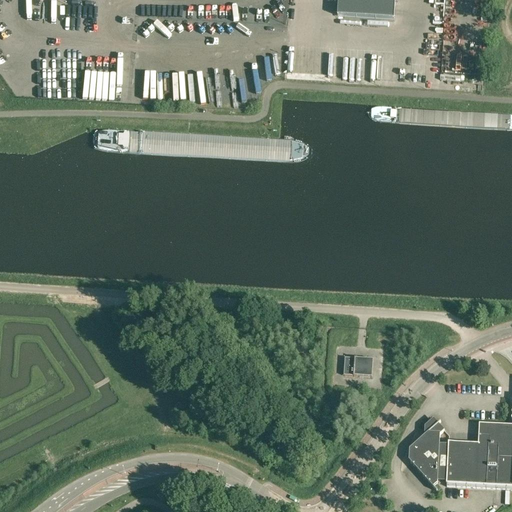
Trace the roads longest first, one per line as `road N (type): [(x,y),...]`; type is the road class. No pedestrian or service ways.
road 1 (unclassified): [(511,99),(278,87),(267,115),(254,120),(0,116)]
road 2 (unclassified): [(0,287),(421,315),(458,323),(478,342)]
road 3 (tertiary): [(261,494),(228,468),(154,458),(97,476),(42,511)]
road 4 (tertiary): [(84,511),(135,483),(166,476),(221,480),(261,494)]
road 5 (tertiary): [(367,457),(424,383),(478,342)]
